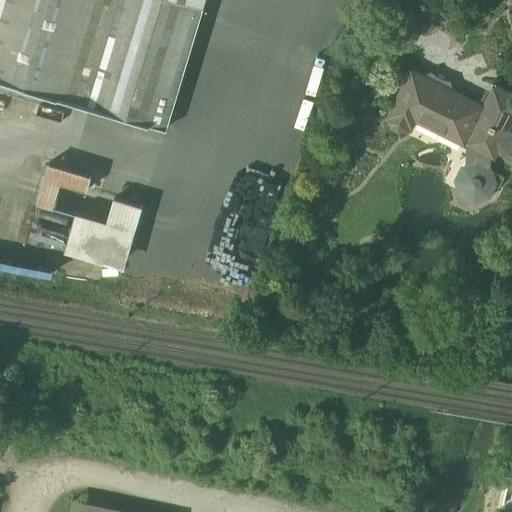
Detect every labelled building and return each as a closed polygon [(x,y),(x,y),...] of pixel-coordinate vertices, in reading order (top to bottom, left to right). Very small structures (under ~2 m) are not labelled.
[(207,0),(0,0),(0,78),(168,129),(207,0)] [(417,66),(387,121),(410,133),(417,121),(464,146),(469,165),(458,168),(453,189),(469,204),(489,204),(501,182),(491,166),(495,158),(493,151),(511,116),(511,98),(494,89),(486,103),(417,66)] [(47,162),(35,201),(79,214),(90,175),(47,162)] [(127,264),(140,202),(111,196),(107,218),(73,211),(65,252),(127,264)] [(42,206),(39,217),(70,225),(73,214),(42,206)]
